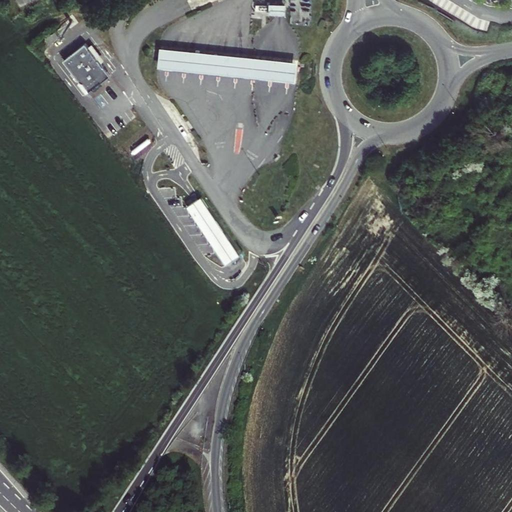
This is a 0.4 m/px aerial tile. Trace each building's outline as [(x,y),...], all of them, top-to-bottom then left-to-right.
[(265,10),(277,11),(278,5),(258,6),(258,14),(265,14),(265,10)] [(47,38),(52,44),(61,37),(56,31),(47,38)] [(90,46),(87,42),(65,60),(82,81),(85,83),(91,91),(106,79),(108,69),(98,56),(90,46)] [(94,43),(90,46),(98,56),(102,53),(94,43)] [(162,46),(160,66),(231,74),(268,77),(297,80),(299,61),(274,58),(236,54),(162,46)] [(87,94),(91,91),(85,83),(82,81),(79,83),(87,94)] [(189,205),(217,247),(231,238),(203,196),(189,205)] [(228,263),(241,254),(231,238),(217,247),(228,263)]
